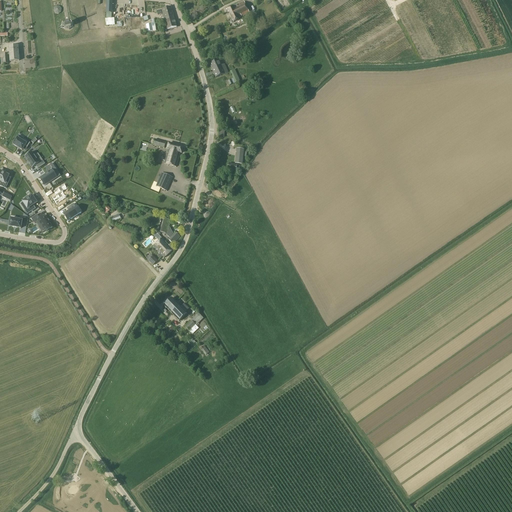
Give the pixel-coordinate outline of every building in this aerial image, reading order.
[(286,7),(290,5),(286,0),(275,0),(280,8),(285,5),(286,7)] [(227,9),(230,16),(247,8),(244,2),(237,5),(236,5),(227,9)] [(163,21),(165,21),(167,30),(177,27),(171,7),(162,10),(164,18),(162,19),(163,21)] [(247,8),(230,16),(234,23),(239,20),(238,19),(250,13),(247,8)] [(151,24),(146,25),(147,32),(153,31),(152,27),(156,26),(155,19),(151,20),(151,24)] [(72,28),(72,25),(70,22),(67,21),(64,23),(63,27),(66,30),(69,30),(72,28)] [(8,55),(10,55),(10,62),(19,61),(18,46),(9,47),(9,53),(3,54),(3,58),(1,58),(2,64),(8,64),(8,55)] [(219,60),(209,64),(216,78),(225,74),(228,73),(228,72),(222,59),(219,61),(219,60)] [(231,72),(236,83),(240,81),(235,70),(231,72)] [(19,136),(13,145),(17,147),(19,148),(19,149),(22,150),(23,149),(25,146),(27,148),(30,143),(19,136)] [(153,145),(164,149),(166,143),(155,140),(153,145)] [(167,153),(164,164),(176,167),(180,153),(182,153),(184,147),(168,143),(166,149),(168,150),(167,153)] [(237,149),(235,163),(242,164),(244,149),(237,149)] [(32,152),(25,157),(32,168),(36,165),(38,169),(45,164),(43,161),(39,163),(32,152)] [(229,163),(227,170),(235,171),(237,165),(229,163)] [(49,171),(39,178),(44,186),(57,177),(52,170),(54,168),(52,164),(47,167),(49,171)] [(0,185),(6,189),(8,185),(5,184),(9,176),(6,174),(7,172),(3,171),(2,173),(0,171),(0,185)] [(173,178),(162,173),(156,187),(167,192),(173,178)] [(52,198),(57,204),(67,198),(63,192),(67,189),(65,185),(65,184),(53,192),(54,192),(56,195),(52,198)] [(0,196),(10,201),(12,197),(3,193),(3,194),(0,193),(0,196)] [(26,200),(23,202),(27,209),(28,209),(30,213),(36,209),(33,205),(35,204),(34,202),(35,201),(35,200),(36,200),(33,196),(32,197),(32,196),(29,198),(28,196),(24,198),(26,200)] [(69,211),(63,215),(64,214),(68,221),(68,222),(73,219),(80,214),(81,213),(80,213),(79,212),(76,207),(76,206),(75,206),(74,204),(67,208),(69,211)] [(106,205),(102,209),(106,214),(107,215),(109,213),(108,212),(111,210),(106,205)] [(37,215),(31,219),(34,223),(38,221),(43,227),(40,229),(43,233),(45,231),(46,232),(53,227),(45,216),(40,220),(37,215)] [(10,219),(9,227),(21,229),(22,224),(25,224),(26,218),(20,217),(20,220),(10,219)] [(169,238),(168,239),(173,244),(180,237),(175,232),(172,234),(169,228),(171,221),(164,219),(160,232),(164,233),(169,238)] [(169,245),(165,241),(162,238),(153,246),(164,258),(174,249),(169,244),(169,245)] [(147,261),(152,266),(157,261),(151,254),(146,259),(148,260),(147,261)] [(184,304),(180,307),(172,298),(164,306),(179,321),(187,314),(185,312),(189,309),(184,304)] [(199,329),(196,326),(192,321),(185,328),(189,331),(192,335),(199,329)] [(76,481),(85,475),(77,464),(68,470),(76,481)] [(66,502),(76,495),(66,481),(56,487),(66,502)]
